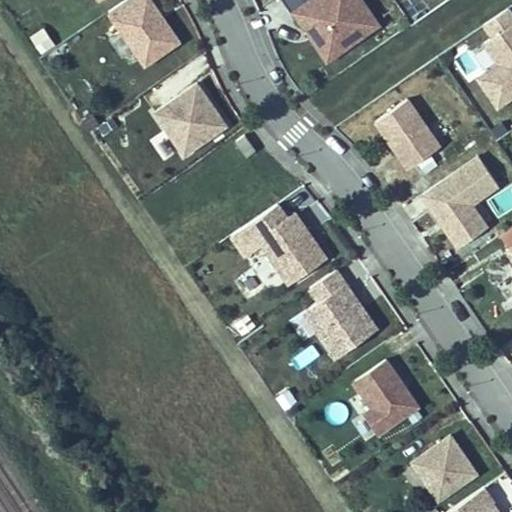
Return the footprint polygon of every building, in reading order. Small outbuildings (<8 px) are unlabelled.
[(151,0),(131,0),(112,13),(148,66),(181,43),(164,18),(151,0)] [(279,0),(289,14),(292,13),(303,28),(325,60),(376,25),(359,0),(279,0)] [(483,25),(491,37),(483,43),(497,64),(485,72),(476,78),(496,106),(511,95),(511,18),(506,9),(483,25)] [(28,33),(39,52),(54,43),(43,24),(28,33)] [(497,64),(483,43),(471,51),(485,72),(497,64)] [(198,82),(156,111),(185,153),(227,124),(212,102),(198,82)] [(437,147),(405,100),(374,122),(389,145),(405,169),(437,147)] [(476,157),(421,194),(436,216),(455,245),(484,227),(469,204),(496,185),(476,157)] [(276,206),(247,226),(287,285),(325,260),(299,223),(295,226),(292,228),(276,206)] [(301,314),(331,358),(373,331),(357,309),(332,273),(307,290),(315,303),(301,314)] [(298,369),(319,350),(308,338),(287,356),(298,369)] [(383,360),(351,382),(368,408),(361,413),(375,434),(415,407),(398,382),(383,360)] [(461,452),(449,435),(412,460),(438,498),(475,472),(461,452)] [(482,487),(445,511),(494,511),(489,504),(492,502),(488,496),(482,487)]
